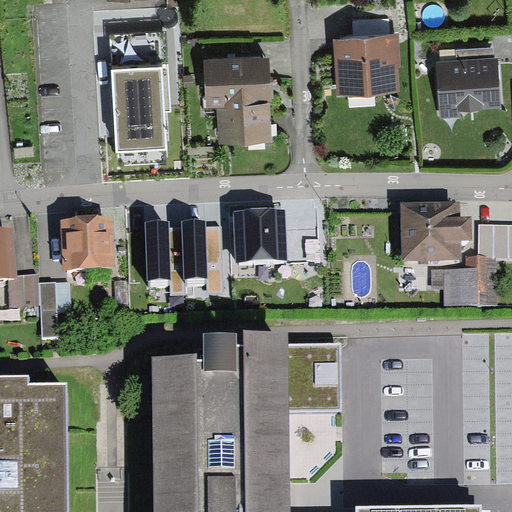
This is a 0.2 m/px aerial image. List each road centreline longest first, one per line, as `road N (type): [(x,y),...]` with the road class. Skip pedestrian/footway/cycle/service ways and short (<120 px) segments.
road 1 (residential): [(9,204),(305,185)]
road 2 (residential): [(305,185),(511,188)]
road 3 (residential): [(305,185),(294,0)]
